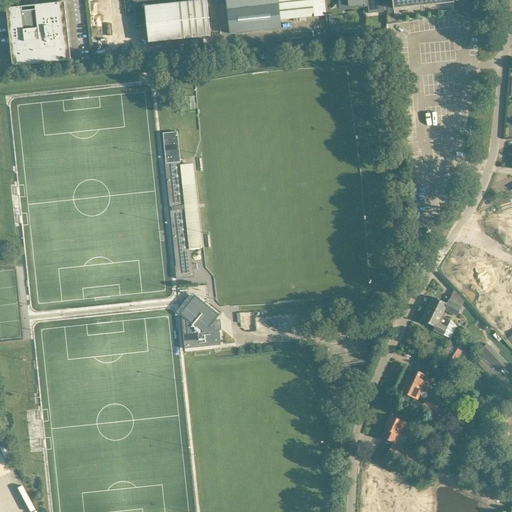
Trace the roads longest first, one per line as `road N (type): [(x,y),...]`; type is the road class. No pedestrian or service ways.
road 1 (unclassified): [(350,511),(358,423),(402,317),(455,232)]
road 2 (unclassified): [(455,232),(492,154),(509,16)]
